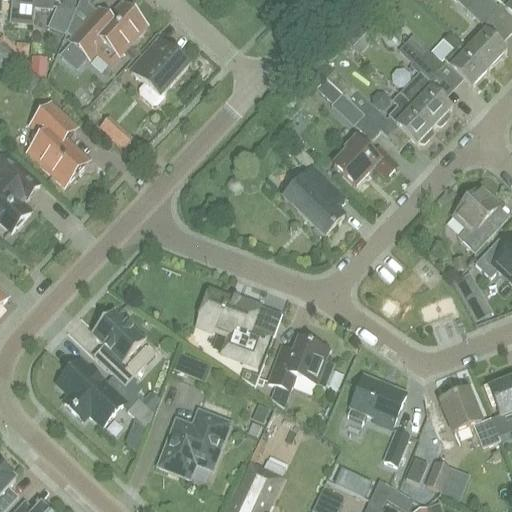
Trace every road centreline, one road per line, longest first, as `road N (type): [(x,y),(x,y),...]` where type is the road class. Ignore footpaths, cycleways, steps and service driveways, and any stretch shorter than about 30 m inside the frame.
road 1 (residential): [(8,415),(1,376),(15,339),(134,218)]
road 2 (residential): [(325,301),(480,143)]
road 3 (residential): [(325,301),(421,365),(511,335)]
road 4 (residential): [(134,218),(325,301)]
road 5 (residential): [(134,218),(258,84)]
road 6 (residential): [(108,511),(8,415)]
road 7 (residential): [(258,84),(169,0)]
